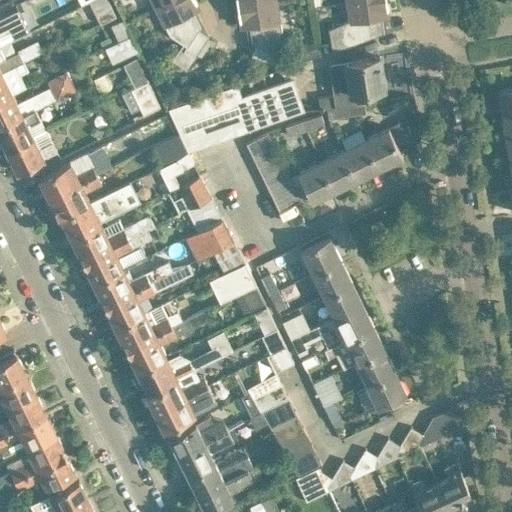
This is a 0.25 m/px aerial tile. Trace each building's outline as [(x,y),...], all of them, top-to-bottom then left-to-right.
[(107,0),(93,8),(100,23),(107,19),(115,15),(107,0)] [(200,5),(197,0),(168,0),(156,6),(170,33),(186,44),(183,49),(195,56),(208,35),(198,28),(201,25),(192,9),(200,5)] [(381,14),(389,13),(386,0),(353,0),(347,1),(350,18),(328,27),(328,29),(329,28),(332,49),(384,31),(381,14)] [(281,30),(277,1),(238,7),(241,25),(249,23),(252,41),(255,43),(251,54),(275,63),(279,50),(274,48),(281,30)] [(0,44),(0,45),(0,43),(0,37),(26,24),(18,8),(0,16),(0,44)] [(123,18),(110,24),(117,39),(130,34),(123,18)] [(123,38),(114,42),(121,57),(130,53),(123,38)] [(314,41),(302,45),(306,57),(318,53),(314,41)] [(0,71),(23,60),(23,59),(38,52),(34,43),(0,59),(0,71)] [(384,86),(380,55),(351,60),(330,63),(335,93),(318,96),(320,108),(327,107),(355,103),(353,91),(384,86)] [(123,63),(134,84),(147,78),(136,57),(123,63)] [(0,97),(12,91),(7,80),(28,69),(23,60),(0,71),(0,97)] [(46,78),(49,85),(17,101),(12,91),(0,97),(0,124),(36,107),(36,106),(75,86),(66,68),(46,78)] [(143,112),(159,104),(147,79),(121,92),(130,110),(140,106),(143,112)] [(189,149),(302,109),(292,79),(241,96),(236,83),(174,105),(182,130),(189,149)] [(511,113),(511,86),(498,89),(503,115),(511,113)] [(355,103),(327,107),(328,117),(366,111),(365,102),(355,103)] [(0,136),(0,143),(3,150),(46,128),(46,127),(45,127),(41,119),(41,118),(36,107),(0,124),(0,134),(1,136),(0,136)] [(289,134),(324,122),(321,113),(286,125),(289,134)] [(511,113),(503,115),(507,140),(511,138),(511,113)] [(141,134),(168,120),(165,114),(137,127),(141,134)] [(388,126),(366,137),(380,165),(403,154),(388,126)] [(52,140),(46,128),(3,150),(9,161),(12,159),(18,170),(35,161),(57,150),(52,140)] [(161,166),(189,152),(179,130),(151,145),(161,166)] [(265,132),(246,141),(251,153),(271,143),(265,132)] [(366,137),(343,148),(357,176),(380,165),(366,137)] [(271,143),(251,153),(257,164),(276,154),(271,143)] [(58,166),(40,175),(50,195),(97,172),(96,172),(121,159),(115,148),(106,152),(102,145),(58,166)] [(343,148),(321,159),(335,188),(357,176),(343,148)] [(282,166),(276,154),(257,164),(262,175),(282,166)] [(312,199),(335,188),(321,159),(298,170),(312,199)] [(288,177),(282,166),(262,175),(268,187),(288,177)] [(60,216),(62,215),(90,201),(90,200),(85,190),(101,182),(97,172),(50,195),(60,216)] [(199,173),(177,184),(188,207),(194,204),(210,196),(199,173)] [(143,174),(106,191),(90,200),(90,201),(62,215),(72,236),(101,222),(95,210),(148,183),(143,174)] [(293,188),(288,177),(268,187),(274,198),(293,188)] [(299,200),(293,188),(274,198),(279,210),(299,200)] [(211,195),(210,196),(194,204),(188,207),(187,208),(198,229),(222,217),(211,195)] [(72,236),(73,238),(83,259),(128,236),(155,223),(154,222),(141,228),(137,219),(124,226),(119,217),(102,225),(101,222),(72,236)] [(185,236),(196,258),(213,249),(234,239),(222,217),(205,226),(198,229),(185,236)] [(128,236),(83,259),(94,280),(123,266),(117,254),(133,246),(159,233),(155,223),(128,236)] [(288,256),(298,276),(312,270),(312,271),(341,257),(330,234),(301,248),(301,249),(288,256)] [(245,260),(234,239),(213,249),(224,271),(245,260)] [(94,280),(95,282),(105,303),(150,280),(187,262),(182,252),(129,279),(123,266),(94,280)] [(324,294),(352,280),(341,257),(312,271),(324,294)] [(256,283),(245,260),(224,271),(209,278),(220,301),(243,290),(256,283)] [(187,262),(150,280),(105,303),(116,324),(145,310),(138,298),(192,272),(187,262)] [(261,275),(269,292),(278,288),(269,271),(261,275)] [(324,294),(334,316),(363,302),(352,280),(324,294)] [(256,283),(243,290),(253,311),(266,305),(256,283)] [(278,309),(286,305),(278,288),(269,292),(278,309)] [(321,336),(338,327),(344,338),(373,324),(363,302),(334,316),(316,325),(321,336)] [(172,323),(172,324),(127,347),(138,369),(166,355),(160,342),(219,313),(214,303),(172,323)] [(116,324),(117,326),(127,347),(172,324),(172,323),(167,314),(166,315),(161,305),(145,312),(145,310),(116,324)] [(263,332),(264,334),(277,328),(266,305),(253,311),(263,332)] [(281,319),(291,337),(299,333),(290,315),(281,319)] [(343,367),(355,361),(384,346),(373,324),(344,338),(324,348),(327,356),(335,352),(343,367)] [(269,352),(270,353),(286,345),(277,328),(264,334),(263,332),(260,334),(269,352)] [(299,354),(307,350),(302,340),(299,333),(291,337),(299,354)] [(217,345),(173,367),(166,355),(138,369),(148,390),(177,376),(178,377),(194,369),(222,355),(217,345)] [(274,370),(293,361),(286,345),(270,353),(269,352),(266,354),(274,370)] [(355,361),(366,383),(396,369),(384,346),(355,361)] [(314,352),(300,359),(312,382),(326,375),(314,352)] [(0,361),(0,385),(26,372),(17,353),(0,361)] [(177,376),(148,390),(147,391),(156,410),(208,384),(204,374),(198,377),(194,369),(178,377),(177,376)] [(356,388),(367,411),(407,392),(396,369),(366,383),(356,388)] [(248,386),(250,389),(254,396),(283,382),(280,376),(277,370),(248,386)] [(36,392),(35,390),(26,372),(0,385),(0,396),(1,396),(6,407),(36,392)] [(331,373),(330,373),(326,375),(312,382),(320,399),(323,405),(332,400),(342,396),(331,373)] [(283,382),(254,396),(261,409),(289,395),(283,382)] [(213,393),(208,384),(156,410),(165,428),(195,413),(191,404),(213,393)] [(241,394),(252,415),(261,410),(261,409),(254,396),(250,389),(241,394)] [(0,435),(46,413),(36,392),(6,407),(12,418),(0,424),(0,435)] [(289,395),(261,409),(261,410),(271,426),(297,413),(289,395)] [(340,417),(332,400),(323,405),(332,421),(340,417)] [(432,415),(422,432),(418,440),(420,444),(450,429),(442,411),(432,415)] [(46,413),(0,435),(0,447),(21,437),(26,447),(56,433),(46,413)] [(297,413),(271,426),(281,442),(305,430),(297,413)] [(168,435),(178,454),(229,428),(224,417),(200,429),(196,421),(168,435)] [(400,444),(396,450),(398,454),(420,444),(418,440),(422,432),(411,425),(400,444)] [(229,428),(178,454),(187,473),(215,459),(211,451),(235,439),(229,428)] [(281,442),(290,458),(314,447),(305,430),(281,442)] [(15,478),(66,453),(56,433),(26,447),(28,451),(5,462),(8,469),(0,473),(0,484),(14,478),(15,478)] [(388,436),(376,455),(372,462),(374,466),(398,454),(396,450),(400,444),(388,436)] [(298,469),(299,471),(301,475),(318,466),(322,464),(314,447),(290,458),(298,469)] [(354,466),(349,473),(351,477),(374,466),(372,462),(376,455),(365,448),(354,466)] [(75,472),(66,453),(15,478),(19,488),(41,477),(46,486),(75,472)] [(197,493),(249,468),(248,467),(252,466),(247,455),(220,468),(215,459),(187,473),(197,493)] [(326,484),(328,488),(351,477),(349,473),(354,466),(342,458),(331,477),(326,484)] [(449,476),(437,481),(451,511),(456,511),(467,507),(463,498),(472,494),(457,462),(445,468),(449,476)] [(296,477),(306,499),(328,488),(326,484),(331,477),(319,469),(318,466),(301,475),(296,477)] [(231,491),(254,479),(249,468),(197,493),(206,511),(234,498),(231,491)] [(422,477),(411,482),(424,511),(433,511),(434,511),(433,511),(451,511),(437,481),(426,486),(422,477)] [(54,503),(35,511),(58,511),(88,497),(79,479),(50,493),(54,503)] [(424,511),(411,482),(410,483),(418,501),(408,505),(404,497),(392,503),(396,511),(424,511)] [(266,511),(267,511),(278,506),(272,494),(261,499),(266,511)] [(95,511),(88,497),(58,511),(95,511)] [(396,511),(392,503),(391,503),(380,508),(371,511),(396,511)]
